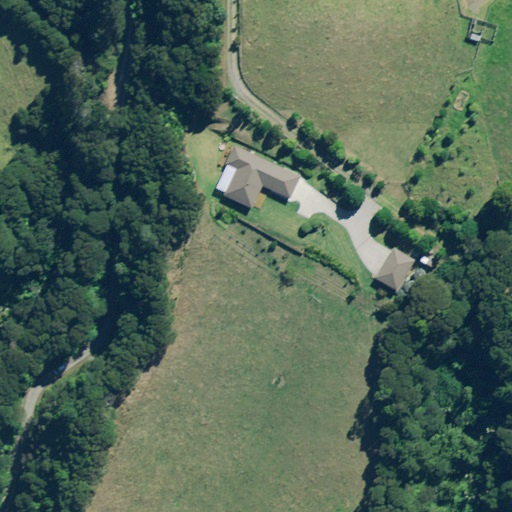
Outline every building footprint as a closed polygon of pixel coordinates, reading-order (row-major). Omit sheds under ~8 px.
[(303,178),(236,148),(228,166),(238,171),(226,197),(254,209),(264,187),(293,200),(303,178)] [(349,200),(337,191),(331,199),(343,208),(349,200)] [(416,262),(395,250),(378,279),(399,292),(416,262)] [(433,251),(424,263),(433,269),(441,257),(433,251)] [(421,268),(420,267),(419,268),(417,268),(416,268),(415,269),(414,270),(413,271),(413,272),(412,273),(412,275),(412,276),(412,277),(413,279),(413,280),(414,281),(415,281),(416,282),(418,283),(419,283),(420,283),(422,282),(423,282),(424,281),(425,280),(426,279),(427,278),(427,277),(427,276),(427,274),(427,273),(426,272),(426,271),(425,270),(424,269),(423,268),(421,268)] [(412,282),(411,281),(410,281),(408,282),(407,282),(406,283),(405,284),(404,285),(403,286),(403,287),(403,289),(403,290),(403,291),(404,292),(404,294),(405,295),(406,295),(407,296),(409,296),(410,297),(411,297),(413,296),(414,296),(415,295),(416,294),(417,293),(418,292),(418,291),(418,289),(418,288),(418,287),(417,286),(417,284),(416,283),(415,283),(414,282),(412,282)]
